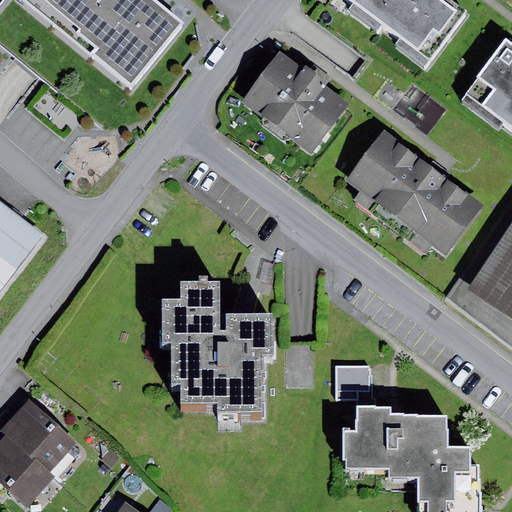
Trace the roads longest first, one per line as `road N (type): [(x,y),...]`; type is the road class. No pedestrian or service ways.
road 1 (residential): [(182,115),(511,369)]
road 2 (residential): [(182,115),(0,358)]
road 3 (residential): [(273,0),(182,115)]
